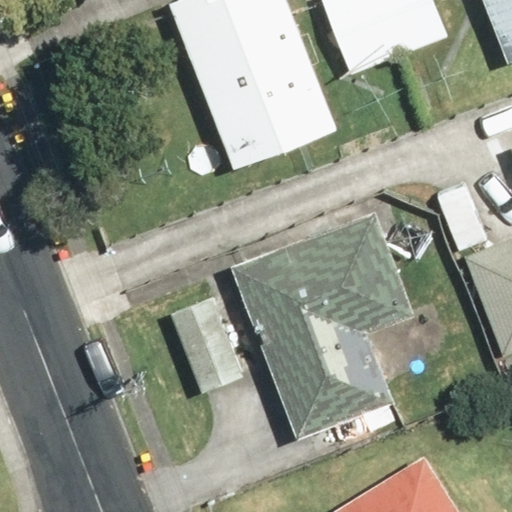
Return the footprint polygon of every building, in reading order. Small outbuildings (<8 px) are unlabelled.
[(305,0),(213,0),(186,10),(247,175),(355,135),(305,0)] [(455,0),(325,0),(354,77),(468,35),(455,0)] [(511,0),(497,0),(511,37),(511,0)] [(251,283),(193,306),(178,313),(213,397),(285,369),(308,433),(403,395),(383,334),(425,317),(378,210),(244,268),(251,283)] [(511,240),(475,255),(511,351),(511,240)] [(474,511),(442,457),(349,511),(474,511)]
